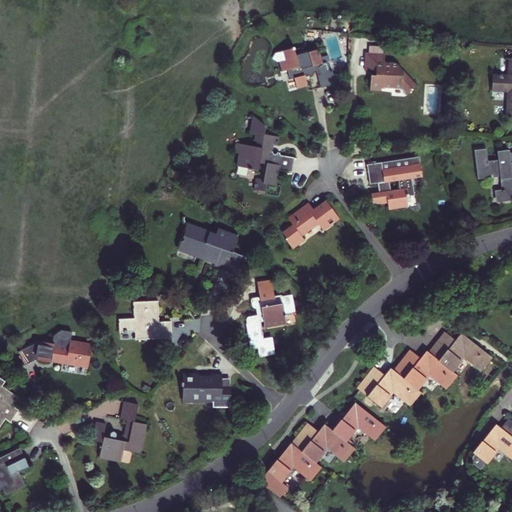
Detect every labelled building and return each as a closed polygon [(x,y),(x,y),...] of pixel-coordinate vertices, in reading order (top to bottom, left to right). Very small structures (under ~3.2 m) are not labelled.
[(320,89),(334,85),(331,72),(329,73),(326,61),(322,62),(318,48),(304,52),(303,50),(299,51),(298,47),(291,48),(290,46),(273,50),(268,57),(275,60),(278,70),(286,68),(288,77),(291,76),(294,88),(305,85),(302,74),(304,73),(309,76),(311,75),(312,71),(315,71),(320,89)] [(370,73),(369,89),(381,90),(382,86),(400,86),(407,94),(416,85),(395,62),(382,62),(382,46),(369,46),(368,53),(365,52),(365,69),(375,70),(375,74),(370,73)] [(511,61),(507,61),(506,76),(491,75),(491,94),(505,94),(504,118),(511,118),(511,61)] [(278,172),(291,173),(291,172),(290,172),(292,161),(294,162),(295,158),(280,157),(280,154),(274,153),(273,155),(272,155),(273,147),(276,147),(277,138),(263,136),(264,128),(251,118),(248,136),(254,137),(253,143),(258,144),(257,148),(234,144),(233,154),(238,155),(235,168),(264,173),(262,185),(276,187),(278,172)] [(497,203),(511,201),(511,154),(508,155),(507,152),(495,154),(496,162),(486,164),(484,151),(473,152),(478,181),(484,180),(484,178),(490,177),(491,179),(499,178),(501,192),(495,193),(497,203)] [(377,193),(370,194),(372,206),(386,205),(387,212),(408,209),(407,199),(415,198),(412,180),(422,179),(419,159),(366,166),(369,186),(377,185),(377,193)] [(307,204),(286,220),(292,226),(281,235),(285,240),(282,242),(290,251),(303,241),(301,237),(318,225),(323,231),(338,220),(324,202),(312,211),(307,204)] [(177,252),(236,274),(242,258),(232,254),(238,236),(217,228),(215,234),(187,224),(177,252)] [(270,280),(255,283),(258,299),(249,300),(251,307),(254,309),(255,316),(247,318),(245,320),(245,325),(249,350),(256,349),(258,358),(274,355),(271,338),(262,340),(259,322),(263,322),(264,328),(285,324),(283,313),(294,312),(291,296),(282,297),(281,296),(273,297),(270,280)] [(158,323),(157,303),(133,303),(134,320),(118,320),(119,334),(134,333),(135,342),(170,340),(169,323),(158,323)] [(419,325),(411,318),(404,327),(413,333),(419,325)] [(37,346),(34,361),(87,369),(91,344),(70,340),(71,331),(60,329),(53,335),(52,343),(37,341),(37,346)] [(444,331),(427,352),(451,371),(462,359),(479,371),(490,356),(462,334),(457,341),(444,331)] [(34,361),(37,346),(24,344),(21,361),(33,363),(34,361)] [(447,391),(458,377),(451,371),(427,352),(420,361),(409,353),(394,371),(419,392),(431,378),(447,391)] [(391,369),(384,377),(374,369),(357,389),(382,408),(393,394),(411,408),(422,394),(419,392),(394,371),(391,369)] [(198,374),(181,374),(181,403),(212,404),(212,408),(230,408),(230,390),(221,390),(222,379),(222,375),(210,375),(210,377),(198,377),(198,374)] [(222,379),(221,390),(230,390),(231,379),(222,379)] [(0,424),(3,420),(9,423),(17,410),(11,407),(17,397),(0,386),(3,382),(0,380),(0,424)] [(137,405),(123,402),(118,421),(125,422),(122,438),(104,433),(105,425),(95,422),(90,441),(97,458),(109,461),(111,453),(121,456),(122,452),(140,455),(146,426),(133,423),(137,405)] [(378,443),(388,429),(356,403),(334,431),(348,443),(360,429),(378,443)] [(486,467),(500,451),(511,460),(511,421),(509,420),(502,429),(497,425),(483,442),(482,441),(472,455),(486,467)] [(291,443),(318,464),(328,452),(344,465),(356,449),(348,443),(334,431),(325,424),(318,433),(311,441),(300,432),(291,443)] [(307,424),(300,432),(311,441),(318,433),(307,424)] [(277,459),(258,483),(275,494),(280,499),(288,489),(282,484),(294,469),(311,483),(322,468),(318,464),(291,443),(278,460),(277,459)] [(0,485),(5,495),(25,484),(18,472),(29,466),(19,448),(0,456),(0,485)] [(111,453),(109,461),(119,464),(121,456),(111,453)]
